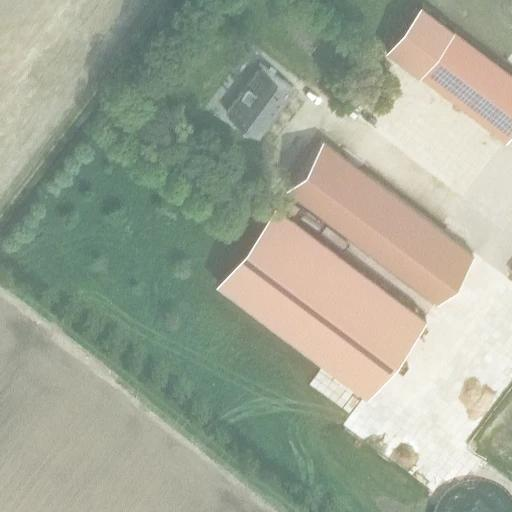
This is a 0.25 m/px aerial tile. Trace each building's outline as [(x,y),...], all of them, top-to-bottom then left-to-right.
[(323,2),(310,9),(315,21),(329,15),(323,2)] [(419,3),(385,47),(418,73),(453,28),(419,3)] [(511,129),(511,72),(453,27),(453,28),(418,73),(504,140),(511,129)] [(225,112),(256,135),(292,88),(261,64),(225,112)] [(320,139),(285,186),(436,299),(471,253),(320,139)] [(274,202),(215,280),(366,394),(425,316),(274,202)] [(511,511),(511,505),(511,504),(509,501),(506,498),(503,495),(500,493),(497,490),(493,489),(490,487),(486,486),(482,485),(479,484),(475,484),(471,484),(467,485),(463,486),(460,487),(456,488),(452,490),(449,492),(446,494),(443,497),(441,500),(438,503),(436,506),(434,509),(433,511),(511,511)]
